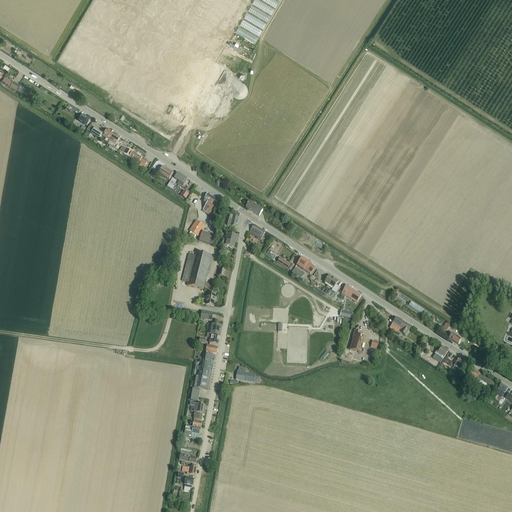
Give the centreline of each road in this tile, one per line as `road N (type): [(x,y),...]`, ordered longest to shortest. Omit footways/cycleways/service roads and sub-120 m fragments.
road 1 (tertiary): [(511,386),(248,214)]
road 2 (unclassified): [(192,511),(248,214)]
road 3 (tertiary): [(248,214),(0,54)]
